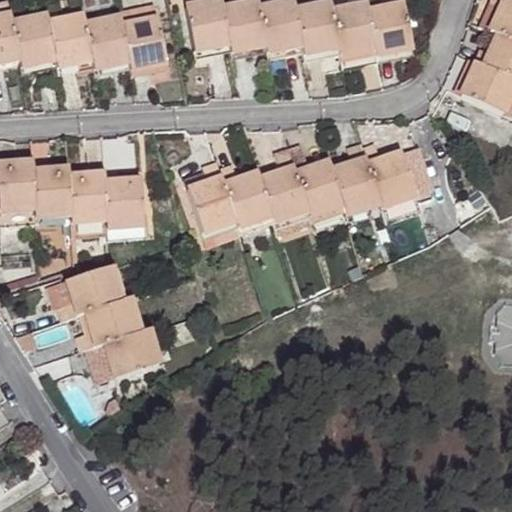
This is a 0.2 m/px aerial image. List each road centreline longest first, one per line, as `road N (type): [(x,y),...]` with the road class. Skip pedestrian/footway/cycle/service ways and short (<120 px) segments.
road 1 (residential): [(454,0),(429,79),(391,105),(0,130)]
road 2 (residential): [(105,511),(0,347)]
